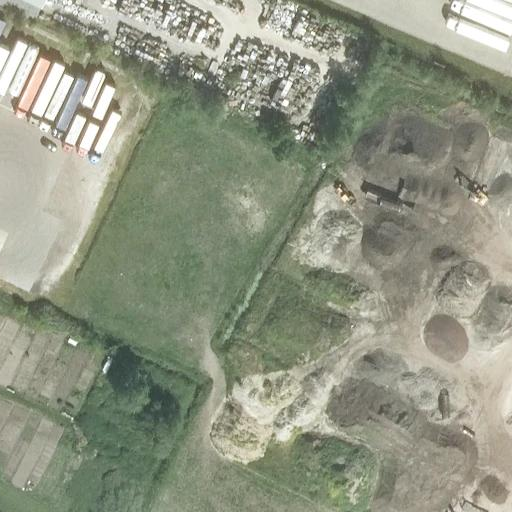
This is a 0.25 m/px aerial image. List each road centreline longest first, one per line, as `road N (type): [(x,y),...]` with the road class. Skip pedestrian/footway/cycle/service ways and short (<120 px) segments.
road 1 (unknown): [(369,0),(511,71)]
road 2 (unknown): [(0,241),(15,235),(33,203),(41,168),(30,143),(0,134)]
